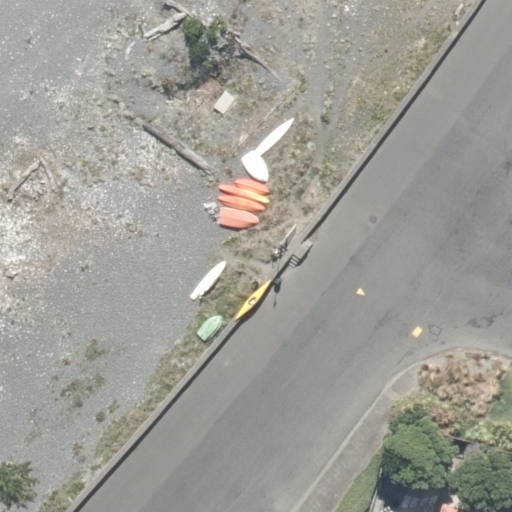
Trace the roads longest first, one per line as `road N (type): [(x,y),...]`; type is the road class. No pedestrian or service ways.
road 1 (residential): [(206,511),(389,266)]
road 2 (residential): [(389,266),(511,69)]
road 3 (residential): [(511,300),(389,266)]
